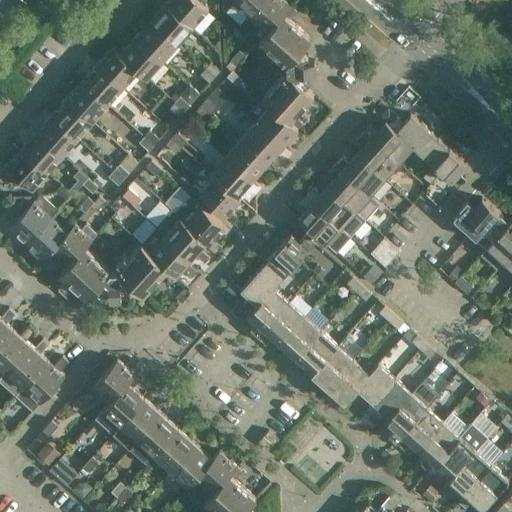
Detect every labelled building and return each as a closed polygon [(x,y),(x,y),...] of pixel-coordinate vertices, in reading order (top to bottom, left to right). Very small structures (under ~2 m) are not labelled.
[(168,0),(166,3),(193,27),(208,9),(200,2),(201,0),(168,0)] [(234,0),(233,1),(241,8),(248,0),(234,0)] [(248,0),(241,8),(254,20),(272,0),(248,0)] [(285,0),(272,0),(254,20),(259,25),(251,33),(260,41),(291,6),(285,0)] [(193,27),(166,3),(151,20),(177,44),(193,27)] [(291,6),(260,41),(273,53),(297,26),(289,19),(297,11),(291,6)] [(177,44),(151,20),(136,37),(162,61),(177,44)] [(297,26),(273,53),(287,65),(287,70),(262,97),(271,105),(298,128),(303,123),(295,115),(314,94),(306,87),(310,81),(310,72),(315,72),(315,59),(309,59),(309,51),(303,46),(311,38),(297,26)] [(162,61),(136,37),(121,54),(138,70),(147,78),(162,61)] [(138,70),(121,54),(112,46),(97,63),(123,87),(138,70)] [(236,65),(246,54),(239,49),(229,59),(236,65)] [(215,77),(220,70),(210,61),(204,68),(215,77)] [(123,87),(97,63),(81,80),(108,104),(109,103),(115,109),(129,93),(123,88),(123,87)] [(215,77),(204,68),(199,74),(210,83),(215,77)] [(232,69),(231,70),(226,76),(237,85),(242,78),(232,69)] [(108,104),(81,80),(66,97),(93,121),(108,104)] [(184,111),(190,104),(180,95),(174,102),(184,111)] [(93,121),(66,97),(51,114),(78,138),(93,121)] [(217,106),(207,97),(201,103),(211,112),(217,106)] [(184,111),(174,102),(169,108),(179,117),(184,111)] [(211,112),(201,103),(196,109),(206,118),(211,112)] [(298,128),(271,105),(256,122),(283,146),(298,128)] [(396,116),(390,123),(414,145),(413,146),(424,155),(439,138),(411,113),(403,122),(396,116)] [(78,138),(51,114),(36,131),(63,155),(78,138)] [(414,145),(390,123),(386,120),(378,129),(371,123),(364,131),(403,166),(406,162),(402,159),(413,146),(414,145)] [(283,146),(256,122),(241,139),(267,162),(283,146)] [(154,145),(160,139),(149,129),(143,136),(154,145)] [(63,155),(36,131),(21,148),(47,172),(63,155)] [(171,137),(181,146),(187,140),(177,131),(171,137)] [(403,166),(364,131),(357,138),(364,144),(357,153),(385,178),(396,165),(400,169),(403,166)] [(154,145),(143,136),(138,141),(149,150),(154,145)] [(171,137),(166,143),(176,152),(181,146),(171,137)] [(467,163),(439,138),(424,155),(459,187),(466,178),(459,172),(467,163)] [(241,139),(226,155),(252,179),(267,162),(241,139)] [(47,172),(21,148),(5,166),(14,173),(8,179),(18,188),(24,182),(32,189),(47,172)] [(385,178),(357,153),(349,161),(342,155),(335,163),(370,194),(371,194),(385,178)] [(210,173),(213,176),(214,176),(237,196),(252,179),(226,155),(210,173)] [(156,175),(161,169),(151,159),(145,166),(156,175)] [(123,179),(129,172),(119,163),(113,170),(123,179)] [(370,194),(335,163),(328,170),(335,177),(328,185),(365,219),(380,202),(371,194),(370,194)] [(123,179),(113,170),(108,175),(118,185),(123,179)] [(93,181),(98,186),(109,196),(117,187),(101,172),(93,181)] [(213,176),(198,193),(225,217),(241,199),(237,196),(214,176),(213,176)] [(82,183),(92,192),(98,186),(93,181),(88,177),(82,183)] [(114,199),(129,216),(145,200),(130,184),(114,199)] [(365,219),(328,185),(320,193),(313,187),(306,195),(351,235),(365,219)] [(51,216),(48,213),(53,207),(39,194),(26,208),(20,203),(11,213),(17,218),(10,226),(27,242),(51,216)] [(93,201),(90,205),(96,211),(105,200),(99,195),(93,201)] [(225,227),(199,203),(190,195),(174,212),(206,241),(206,242),(209,245),(225,227)] [(351,235),(306,195),(299,203),(307,209),(298,218),(327,243),(336,252),(351,235)] [(93,201),(89,196),(88,196),(78,206),(85,212),(90,205),(93,201)] [(475,206),(467,200),(460,208),(494,239),(495,240),(510,222),(509,222),(482,197),(475,206)] [(174,212),(171,209),(156,226),(165,234),(191,258),(195,254),(205,263),(210,257),(200,248),(206,242),(206,241),(174,212)] [(51,216),(27,242),(44,258),(52,249),(68,231),(67,231),(51,216)] [(500,266),(511,252),(511,218),(509,222),(510,222),(495,240),(494,239),(487,246),(481,253),(498,268),(500,266)] [(68,231),(52,249),(68,264),(69,265),(85,247),(93,238),(75,222),(67,231),(68,231)] [(291,233),(266,261),(283,276),(314,241),(306,234),(300,241),(291,233)] [(165,234),(150,251),(149,251),(176,275),(182,268),(192,277),(197,271),(187,262),(191,258),(165,234)] [(399,250),(384,236),(376,245),(391,259),(399,250)] [(112,271),(85,247),(69,265),(68,264),(53,281),(59,286),(66,278),(88,297),(95,289),(100,293),(109,293),(109,298),(122,298),(121,292),(131,291),(135,287),(143,295),(163,273),(171,281),(176,275),(149,251),(150,251),(141,243),(117,271),(112,271)] [(511,252),(500,266),(503,268),(507,264),(511,268),(511,252)] [(244,304),(251,310),(273,286),(274,286),(283,276),(266,261),(241,289),(250,297),(244,304)] [(447,275),(454,281),(455,282),(461,275),(453,268),(447,275)] [(356,291),(362,284),(352,275),(346,282),(356,291)] [(461,275),(455,282),(467,293),(473,286),(461,275)] [(365,299),(372,292),(362,284),(356,291),(365,299)] [(273,286),(251,310),(248,314),(257,322),(251,329),(258,336),(290,300),(274,286),(273,286)] [(290,300),(258,336),(266,343),(272,336),(281,343),(306,315),(290,300)] [(388,320),(395,313),(385,304),(378,311),(388,320)] [(0,316),(0,343),(13,328),(7,323),(16,313),(9,307),(1,317),(0,316)] [(397,328),(404,321),(395,313),(388,320),(397,328)] [(306,315),(281,343),(297,357),(322,329),(306,315)] [(0,377),(30,344),(26,340),(35,330),(29,325),(20,335),(13,328),(0,343),(0,377)] [(322,329),(297,357),(313,372),(338,344),(322,329)] [(421,349),(427,342),(417,333),(410,340),(421,349)] [(0,379),(16,394),(47,359),(41,353),(50,343),(43,338),(34,348),(30,344),(0,377),(0,379)] [(430,357),(436,350),(427,342),(421,349),(430,357)] [(338,344),(313,372),(329,386),(354,358),(338,344)] [(33,410),(65,375),(60,371),(69,361),(63,355),(54,365),(47,359),(16,394),(33,410)] [(94,385),(111,400),(127,382),(128,383),(135,374),(118,358),(94,385)] [(354,358),(329,386),(346,401),(358,388),(357,387),(370,372),(369,372),(354,358)] [(357,387),(358,388),(374,402),(395,377),(378,362),(369,372),(370,372),(357,387)] [(395,377),(374,402),(389,415),(390,416),(411,392),(395,377)] [(390,416),(389,415),(385,419),(395,427),(388,434),(396,441),(427,406),(438,394),(422,379),(411,392),(390,416)] [(144,398),(128,383),(127,382),(111,400),(103,409),(121,424),(144,398)] [(161,413),(144,398),(121,424),(113,433),(130,448),(138,439),(161,413)] [(427,406),(396,441),(404,448),(410,441),(419,449),(444,421),(427,406)] [(178,428),(161,413),(138,439),(155,455),(178,428)] [(510,429),(511,426),(511,418),(506,413),(500,420),(510,429)] [(58,425),(51,419),(42,429),(48,435),(58,425)] [(444,421),(419,449),(427,456),(421,463),(429,470),(460,435),(444,421)] [(472,422),(460,435),(429,470),(436,477),(442,470),(451,478),(476,449),(488,436),(472,422)] [(195,444),(178,428),(155,455),(172,470),(195,444)] [(268,429),(258,440),(268,449),(278,439),(268,429)] [(51,462),(62,448),(43,431),(31,445),(51,462)] [(212,458),(195,444),(172,470),(189,485),(196,477),(212,458)] [(476,449),(451,478),(467,492),(492,464),(476,449)] [(212,458),(196,477),(213,491),(213,492),(237,465),(219,450),(212,458)] [(87,451),(78,461),(83,466),(92,456),(87,451)] [(92,456),(83,466),(89,471),(98,461),(92,456)] [(492,464),(467,492),(483,507),(508,479),(492,464)] [(71,465),(59,478),(66,483),(77,471),(71,465)] [(253,511),(254,511),(249,506),(256,498),(235,479),(242,470),(237,465),(213,492),(213,491),(205,500),(218,511),(253,511)] [(120,480),(110,490),(117,496),(126,486),(120,480)] [(126,486),(117,496),(123,502),(132,491),(126,486)] [(511,511),(511,487),(489,511),(511,511)]
